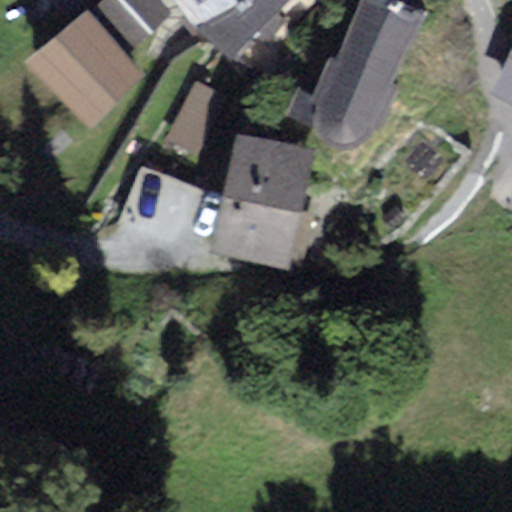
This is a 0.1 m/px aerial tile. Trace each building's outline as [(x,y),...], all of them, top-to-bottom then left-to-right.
[(156,0),(105,0),(94,10),(137,55),(175,20),(156,0)] [(177,0),(231,65),(295,0),(177,0)] [(415,6),(400,0),(357,0),(336,57),(327,53),(307,98),(314,101),(311,113),(312,123),(317,133),(327,137),(339,141),(349,140),(361,135),(366,127),(368,119),(378,122),(394,84),(387,81),(415,6)] [(79,12),(28,60),(90,125),(140,78),(79,12)] [(511,36),(492,82),(511,90),(511,36)] [(205,151),(228,89),(190,75),(167,137),(205,151)] [(313,145),(234,131),(213,242),(300,258),(311,202),(303,200),(313,145)] [(139,161),(115,234),(189,257),(212,184),(139,161)]
